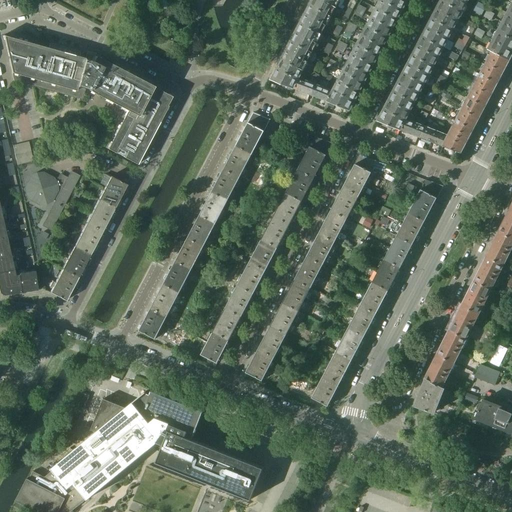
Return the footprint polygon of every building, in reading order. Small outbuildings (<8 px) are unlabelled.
[(338,0),(311,0),(310,4),(331,16),(338,0)] [(348,19),(357,0),(349,0),(347,7),(348,7),(343,16),(340,20),(345,23),(347,19),(348,19)] [(401,10),(382,0),(380,0),(376,8),(397,19),(401,10)] [(406,1),(404,0),(382,0),(401,10),(406,1)] [(462,12),(440,0),(436,9),(458,21),(462,12)] [(467,3),(462,0),(440,0),(462,12),(467,3)] [(486,6),(476,2),(472,10),(481,15),(486,6)] [(331,16),(310,4),(300,23),(321,34),(331,16)] [(362,18),(366,8),(359,5),(354,14),(362,18)] [(397,19),(376,8),(371,17),(392,28),(397,19)] [(458,21),(436,9),(431,18),(453,30),(458,21)] [(495,14),(487,10),(483,17),(491,21),(495,14)] [(511,15),(506,13),(497,31),(511,38),(511,15)] [(392,28),(371,17),(366,26),(387,37),(392,28)] [(453,30),(431,18),(426,27),(448,39),(453,30)] [(468,21),(461,34),(469,38),(476,25),(468,21)] [(321,34),(300,23),(291,40),(312,51),(321,34)] [(350,23),(343,37),(349,40),(352,35),(357,26),(350,23)] [(338,37),(343,28),(336,25),(332,34),(338,37)] [(387,37),(366,26),(362,35),(382,46),(387,37)] [(448,39),(426,27),(421,36),(443,48),(448,39)] [(485,32),(477,27),(473,35),(481,39),(485,32)] [(511,53),(511,38),(497,31),(487,49),(492,51),(509,60),(511,53)] [(150,138),(153,132),(154,132),(154,131),(155,131),(160,120),(160,119),(163,113),(164,113),(164,112),(165,112),(168,106),(167,106),(168,103),(165,98),(167,94),(153,87),(153,86),(152,87),(149,85),(150,84),(148,84),(148,83),(138,78),(137,77),(136,78),(130,75),(131,74),(129,74),(129,73),(119,68),(117,67),(117,68),(111,65),(111,64),(98,57),(98,58),(95,56),(94,56),(86,54),(85,58),(79,57),(80,52),(50,43),(48,48),(37,45),(36,45),(35,45),(29,44),(29,43),(28,42),(17,39),(16,39),(15,39),(15,40),(8,38),(8,37),(7,37),(7,36),(3,35),(7,53),(11,54),(9,60),(13,81),(82,100),(85,88),(89,89),(89,90),(94,93),(96,94),(96,93),(102,96),(102,97),(115,104),(115,103),(121,106),(121,107),(122,108),(127,110),(126,112),(124,117),(125,117),(122,123),(121,123),(120,124),(114,134),(115,134),(114,136),(115,136),(112,142),(111,142),(110,143),(107,149),(115,153),(117,149),(125,153),(123,157),(137,164),(140,159),(140,157),(143,151),(144,151),(144,150),(150,140),(150,138)] [(382,46),(362,35),(357,44),(378,55),(382,46)] [(443,48),(421,36),(417,46),(438,57),(443,48)] [(466,42),(458,38),(454,46),(462,50),(466,42)] [(312,51),(291,40),(281,58),(303,70),(312,51)] [(347,45),(340,41),(335,50),(342,54),(347,45)] [(333,46),(328,43),(323,52),(329,55),(333,46)] [(378,55),(357,44),(352,53),(373,64),(378,55)] [(438,57),(417,46),(412,55),(434,66),(438,57)] [(509,60),(492,51),(480,74),(497,83),(509,60)] [(373,64),(352,53),(347,62),(368,73),(373,64)] [(434,66),(412,55),(407,64),(429,75),(434,66)] [(303,70),(281,58),(270,79),(293,88),(298,78),(303,70)] [(338,63),(330,59),(326,68),(334,72),(338,63)] [(324,64),(318,61),(313,70),(320,73),(324,64)] [(368,73),(347,62),(343,71),(364,82),(368,73)] [(429,75),(407,64),(403,73),(424,84),(429,75)] [(364,82),(343,71),(338,80),(359,91),(364,82)] [(311,95),(316,84),(319,75),(314,72),(306,80),(305,80),(304,82),(298,78),(293,88),(311,95)] [(332,77),(324,73),(321,78),(329,83),(332,77)] [(424,84),(403,73),(398,81),(420,93),(424,84)] [(447,79),(437,74),(433,82),(442,87),(447,79)] [(497,83),(480,74),(468,97),(485,106),(497,83)] [(359,91),(338,80),(332,91),(353,102),(359,91)] [(420,93),(398,81),(393,91),(415,102),(420,93)] [(327,101),(332,91),(326,88),(318,85),(316,84),(311,95),(327,101)] [(353,102),(332,91),(327,101),(325,108),(326,108),(327,106),(333,108),(335,104),(349,110),(353,102)] [(415,102),(393,91),(388,100),(410,112),(415,102)] [(438,97),(428,92),(424,101),(433,105),(438,97)] [(468,97),(456,120),(472,129),(485,106),(468,97)] [(410,112),(388,100),(383,109),(405,120),(410,112)] [(405,120),(383,109),(377,121),(400,130),(405,120)] [(270,120),(253,113),(248,123),(264,131),(270,120)] [(410,122),(405,120),(400,130),(420,138),(425,126),(423,126),(420,124),(411,121),(410,122)] [(472,129),(456,120),(451,130),(448,135),(442,146),(460,153),(472,129)] [(252,154),(264,131),(248,123),(235,146),(252,154)] [(436,130),(425,126),(420,138),(432,142),(436,130)] [(448,135),(436,130),(432,142),(442,146),(448,135)] [(306,143),(309,135),(299,131),(296,140),(306,143)] [(33,161),(26,132),(10,136),(17,165),(33,161)] [(332,143),(315,137),(309,147),(326,155),(332,143)] [(10,155),(7,139),(1,141),(4,156),(10,155)] [(252,154),(235,146),(223,169),(240,177),(252,154)] [(326,155),(309,147),(297,170),(314,178),(326,155)] [(377,161),(360,154),(354,165),(371,173),(378,161),(377,161)] [(15,175),(12,163),(6,164),(9,176),(15,175)] [(354,165),(348,176),(342,187),(359,196),(371,173),(354,165)] [(240,177),(223,169),(211,192),(228,200),(240,177)] [(297,170),(291,181),(285,193),(301,201),(314,178),(297,170)] [(51,230),(79,176),(71,172),(66,180),(63,178),(64,176),(60,174),(58,178),(54,179),(54,178),(43,173),(31,176),(25,187),(29,199),(40,205),(52,201),(53,198),(56,200),(40,230),(48,234),(51,230)] [(258,174),(253,181),(260,185),(264,177),(258,174)] [(110,176),(104,188),(98,199),(114,208),(126,184),(110,176)] [(442,187),(425,180),(420,190),(436,198),(442,187)] [(402,194),(403,195),(411,199),(416,187),(408,183),(402,194)] [(342,187),(337,198),(330,211),(347,219),(359,196),(342,187)] [(420,190),(414,201),(408,213),(424,221),(436,198),(420,190)] [(228,200),(211,192),(199,215),(216,223),(228,200)] [(301,201),(285,193),(273,216),(289,224),(301,201)] [(98,199),(92,211),(86,223),(102,231),(114,208),(98,199)] [(511,208),(510,207),(498,232),(511,238),(511,208)] [(330,211),(325,222),(318,233),(335,242),(347,219),(330,211)] [(424,221),(408,213),(396,236),(412,244),(424,221)] [(216,223),(199,215),(187,238),(204,247),(216,223)] [(289,224),(273,216),(261,239),(277,247),(289,224)] [(366,217),(363,224),(369,227),(372,220),(366,217)] [(102,231),(86,223),(74,245),(90,254),(102,231)] [(511,248),(511,238),(498,232),(486,257),(503,265),(511,248)] [(335,242),(318,233),(306,257),(323,265),(335,242)] [(0,278),(15,276),(6,234),(0,235),(0,278)] [(412,244),(396,236),(384,259),(400,267),(412,244)] [(204,247),(187,238),(175,261),(192,269),(204,247)] [(277,247),(261,239),(249,262),(265,270),(277,247)] [(74,245),(68,257),(62,268),(78,277),(90,254),(74,245)] [(323,265),(306,257),(294,279),(310,288),(323,265)] [(503,265),(486,257),(473,281),(491,290),(503,265)] [(400,267),(384,259),(372,282),(388,290),(400,267)] [(192,269),(175,261),(163,284),(180,292),(192,269)] [(265,270),(249,262),(237,285),(253,293),(265,270)] [(72,288),(75,282),(78,277),(62,268),(55,282),(50,280),(47,286),(51,288),(49,292),(66,301),(72,288)] [(37,290),(34,271),(26,272),(28,291),(37,290)] [(28,291),(26,272),(19,273),(18,275),(15,276),(0,278),(0,293),(3,295),(28,291)] [(310,288),(294,279),(282,302),(298,311),(310,288)] [(491,290),(473,281),(461,305),(479,314),(491,290)] [(388,290),(372,282),(360,305),(376,314),(388,290)] [(180,292),(163,284),(151,307),(167,316),(180,292)] [(253,293),(237,285),(226,308),(241,316),(253,293)] [(332,286),(329,293),(335,296),(338,289),(332,286)] [(298,311),(282,302),(270,325),(286,334),(298,311)] [(376,314),(360,305),(348,328),(364,337),(376,314)] [(479,314),(461,305),(449,330),(466,339),(479,314)] [(161,327),(167,316),(151,307),(139,330),(155,338),(155,339),(157,335),(161,337),(165,329),(161,327)] [(226,308),(219,320),(213,331),(229,339),(241,316),(226,308)] [(286,334),(270,325),(258,348),(274,357),(286,334)] [(364,337),(348,328),(336,351),(352,360),(364,337)] [(466,339),(449,330),(437,354),(454,363),(466,339)] [(213,331),(208,342),(201,354),(215,362),(217,363),(229,339),(213,331)] [(312,354),(318,342),(313,339),(307,351),(312,354)] [(274,357),(258,348),(246,372),(255,377),(262,380),(274,357)] [(352,360),(336,351),(324,374),(340,383),(352,360)] [(454,363),(437,354),(424,379),(425,380),(441,388),(442,387),(454,363)] [(475,377),(482,380),(486,368),(480,365),(475,377)] [(493,370),(486,368),(482,380),(488,382),(493,370)] [(499,373),(493,370),(488,382),(494,385),(499,373)] [(340,383),(324,374),(311,397),(328,406),(340,383)] [(441,388),(425,380),(415,405),(433,413),(444,388),(442,387),(441,388)] [(27,478),(15,501),(37,511),(70,511),(73,510),(77,507),(87,498),(88,499),(89,498),(148,449),(153,446),(161,449),(156,462),(194,477),(203,481),(251,500),(263,468),(216,449),(202,443),(206,433),(196,429),(203,411),(151,391),(150,394),(146,392),(146,391),(138,397),(133,402),(126,408),(103,399),(91,430),(96,432),(51,469),(52,469),(53,470),(44,477),(42,476),(34,471),(33,471),(29,479),(27,478)] [(81,393),(78,401),(86,404),(89,396),(81,393)] [(511,411),(483,400),(475,418),(486,422),(486,421),(494,424),(494,426),(505,430),(511,412),(511,411)]
